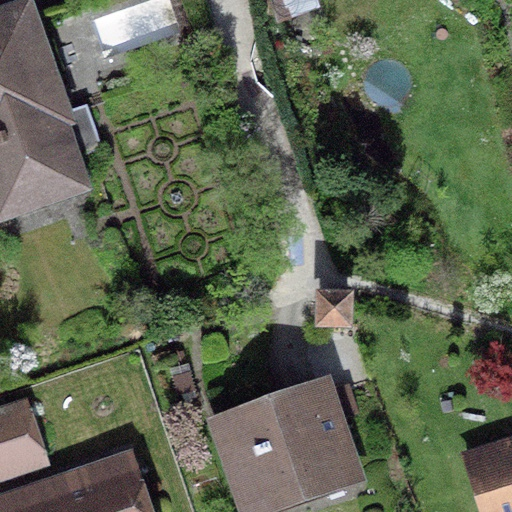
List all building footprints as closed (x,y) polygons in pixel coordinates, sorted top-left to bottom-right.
[(270,0),(278,22),(315,9),(311,0),(270,0)] [(0,23),(0,155),(17,203),(75,183),(67,160),(100,149),(85,107),(58,116),(23,16),(0,23)] [(320,298),(320,325),(347,326),(348,299),(320,298)] [(218,423),(248,508),(350,472),(321,387),(218,423)] [(0,414),(0,475),(41,461),(22,407),(0,414)] [(511,511),(511,445),(466,460),(482,511),(511,511)] [(0,506),(0,511),(141,511),(125,464),(0,506)]
